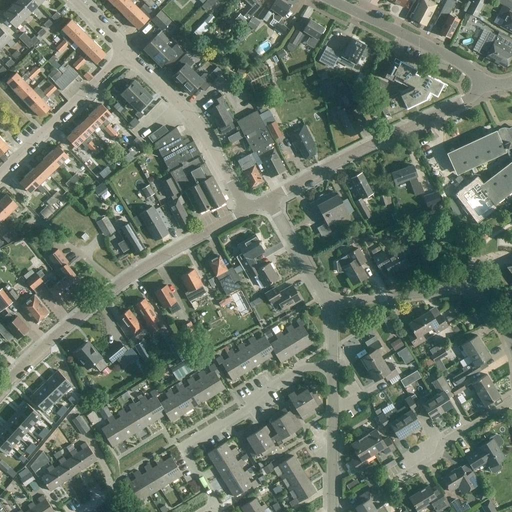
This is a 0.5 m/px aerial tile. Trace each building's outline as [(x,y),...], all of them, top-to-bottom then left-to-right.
[(19,0),(17,0),(10,6),(27,23),(24,19),(31,12),(19,0)] [(33,0),(19,0),(31,12),(39,5),(33,0)] [(128,0),(114,0),(112,3),(120,11),(131,2),(128,0)] [(151,0),(148,0),(145,3),(151,8),(155,4),(151,0)] [(206,0),(203,4),(201,7),(206,12),(218,0),(206,0)] [(262,5),(258,1),(258,0),(243,0),(252,8),(244,16),(248,20),(262,5)] [(258,17),(265,22),(270,14),(273,16),(272,19),(278,23),(289,6),(279,0),(275,0),(270,8),(271,8),(268,11),(264,8),(258,17)] [(421,0),(412,19),(426,26),(437,5),(428,1),(428,0),(421,0)] [(459,20),(449,15),(451,11),(448,10),(453,0),(452,0),(446,0),(443,7),(438,17),(445,20),(439,33),(450,38),(459,20)] [(460,10),(466,12),(471,3),(465,0),(460,10)] [(473,0),(472,3),(471,3),(466,12),(467,13),(467,14),(473,17),(474,16),(477,18),(486,0),(473,0)] [(511,0),(492,0),(502,5),(496,16),(502,20),(499,26),(511,32),(511,0)] [(120,11),(129,20),(139,10),(131,2),(120,11)] [(16,27),(20,23),(23,27),(27,23),(10,6),(3,14),(16,27)] [(148,19),(139,10),(129,20),(138,29),(148,19)] [(57,12),(52,17),(56,21),(60,16),(57,12)] [(160,12),(151,22),(161,32),(170,22),(160,12)] [(248,21),(240,14),(235,19),(243,26),(248,21)] [(468,28),(472,20),(473,17),(467,14),(461,25),(468,28)] [(252,17),(247,25),(254,30),(260,22),(252,17)] [(47,28),(53,23),(49,19),(44,25),(47,28)] [(56,49),(57,50),(79,28),(71,20),(62,29),(67,34),(63,39),(64,40),(56,49)] [(297,47),(303,38),(306,33),(310,36),(306,43),(306,44),(312,48),(313,47),(318,40),(317,39),(324,28),(310,20),(301,33),(296,30),(289,42),(286,46),(287,50),(291,52),(294,51),(297,47)] [(210,28),(204,22),(194,33),(199,38),(210,28)] [(274,29),(282,35),(287,28),(279,23),(274,29)] [(0,28),(0,44),(2,46),(6,43),(11,48),(15,44),(0,28)] [(41,37),(46,32),(43,28),(37,33),(41,37)] [(75,42),(79,46),(88,37),(79,28),(57,50),(60,53),(68,45),(70,47),(75,42)] [(156,36),(143,49),(152,58),(165,45),(169,40),(160,32),(156,36)] [(489,32),(478,52),(487,57),(486,58),(504,67),(506,66),(511,55),(511,51),(510,51),(511,46),(511,42),(498,35),(497,37),(489,32)] [(23,33),(18,37),(29,48),(38,39),(34,36),(30,40),(23,33)] [(73,65),(75,68),(84,59),(88,55),(97,46),(88,37),(79,46),(85,52),(80,57),(81,57),(73,65)] [(344,49),(341,55),(326,46),(318,61),(332,69),(336,60),(351,68),(354,63),(355,63),(360,54),(366,57),(370,50),(363,47),(364,45),(363,45),(364,43),(359,41),(358,42),(352,39),(346,50),(344,49)] [(161,67),(164,64),(169,58),(174,63),(184,53),(175,44),(170,49),(165,45),(152,58),(161,67)] [(106,54),(97,46),(88,55),(96,63),(106,54)] [(73,57),(66,49),(58,56),(66,64),(73,57)] [(17,50),(11,55),(15,59),(20,54),(17,50)] [(172,77),(181,86),(194,73),(189,68),(193,63),(185,55),(175,65),(180,69),(172,77)] [(266,61),(271,70),(280,65),(275,56),(266,61)] [(10,59),(5,64),(9,68),(14,63),(10,59)] [(84,59),(75,68),(77,70),(81,66),(83,64),(86,61),(84,59)] [(390,97),(378,103),(385,118),(386,118),(384,114),(388,112),(390,116),(426,99),(426,98),(428,92),(436,96),(443,84),(446,86),(446,85),(399,61),(397,64),(393,62),(394,62),(393,61),(387,74),(385,73),(383,77),(392,81),(395,75),(402,79),(402,81),(414,87),(412,89),(391,99),(390,97)] [(36,71),(44,79),(53,70),(45,62),(36,71)] [(63,74),(66,70),(67,70),(64,67),(66,64),(65,63),(59,69),(63,74)] [(66,70),(74,79),(78,75),(70,66),(67,70),(66,70)] [(6,81),(15,90),(24,82),(25,82),(29,78),(29,77),(38,69),(36,67),(26,76),(25,75),(21,78),(16,73),(6,81)] [(62,75),(70,83),(74,79),(66,70),(63,74),(62,75)] [(228,70),(220,84),(240,97),(241,95),(246,98),(245,100),(254,105),(259,98),(255,95),(251,101),(246,97),(250,91),(236,82),(239,77),(228,70)] [(194,73),(181,86),(190,95),(199,86),(204,91),(215,81),(208,74),(203,74),(199,78),(194,73)] [(58,79),(66,87),(70,83),(62,75),(58,79)] [(127,84),(120,77),(114,82),(122,89),(127,84)] [(54,83),(62,91),(66,87),(58,79),(54,83)] [(373,90),(382,95),(387,83),(378,79),(373,90)] [(121,94),(130,103),(143,90),(134,81),(121,94)] [(334,91),(330,81),(321,85),(325,95),(334,91)] [(15,90),(24,99),(33,91),(25,82),(24,82),(15,90)] [(24,99),(32,108),(41,99),(54,87),(52,84),(43,93),(41,91),(37,95),(33,91),(24,99)] [(41,99),(32,108),(40,117),(49,108),(53,105),(48,99),(49,98),(48,97),(52,93),(58,98),(62,94),(56,89),(57,89),(54,87),(41,99)] [(139,111),(152,98),(143,90),(130,103),(138,111),(135,115),(139,119),(143,115),(139,111)] [(341,98),(346,108),(337,112),(350,136),(361,131),(351,111),(357,108),(349,94),(341,98)] [(214,101),(217,106),(208,110),(218,129),(231,122),(221,103),(224,102),(221,97),(214,101)] [(106,101),(102,104),(96,110),(109,124),(109,123),(105,119),(111,114),(115,111),(106,101)] [(113,106),(118,111),(123,106),(118,101),(113,106)] [(163,115),(170,107),(165,102),(158,110),(163,115)] [(95,129),(98,126),(102,130),(104,129),(112,138),(117,133),(108,125),(109,124),(96,110),(86,119),(95,129)] [(285,170),(271,144),(273,142),(256,111),(236,122),(252,152),(250,153),(256,163),(261,160),(270,178),(285,170)] [(92,140),(88,135),(95,129),(86,119),(76,128),(98,151),(100,150),(91,141),(92,140)] [(275,121),(266,126),(273,139),(283,134),(275,121)] [(314,145),(304,125),(287,133),(296,151),(299,149),(305,160),(315,154),(311,146),(314,145)] [(225,202),(204,162),(193,142),(185,146),(176,128),(175,127),(154,143),(154,144),(162,158),(173,179),(181,193),(184,191),(195,212),(198,211),(199,213),(208,208),(210,210),(225,202)] [(85,147),(87,146),(95,154),(98,151),(76,128),(66,138),(75,147),(81,142),(85,147)] [(495,131),(447,154),(456,172),(511,147),(511,164),(481,189),(494,205),(511,191),(511,128),(508,134),(509,136),(507,137),(506,138),(502,129),(496,132),(495,131)] [(240,131),(228,138),(231,144),(244,137),(240,131)] [(0,155),(8,148),(0,139),(0,155)] [(58,146),(48,155),(60,167),(62,169),(65,166),(62,162),(67,157),(58,146)] [(54,169),(56,171),(60,167),(48,155),(39,164),(49,174),(54,169)] [(263,182),(249,155),(237,162),(242,170),(241,171),(250,188),(263,182)] [(39,164),(29,173),(43,188),(52,179),(48,175),(49,174),(39,164)] [(391,173),(395,185),(409,180),(415,195),(424,192),(420,183),(418,184),(416,177),(417,177),(413,166),(391,173)] [(468,172),(464,177),(470,182),(474,178),(468,172)] [(29,193),(36,186),(40,190),(43,188),(29,173),(20,182),(29,193)] [(76,174),(71,179),(75,183),(81,178),(76,174)] [(372,216),(362,199),(372,194),(362,174),(351,179),(361,198),(355,202),(364,220),(372,216)] [(181,195),(177,197),(175,194),(177,193),(179,192),(172,178),(160,183),(167,198),(171,196),(172,200),(167,202),(180,226),(189,221),(181,205),(185,203),(181,195)] [(75,183),(71,179),(65,184),(70,189),(75,183)] [(99,196),(107,190),(102,183),(93,189),(99,196)] [(154,194),(149,185),(142,189),(147,198),(154,194)] [(57,191),(52,197),(57,201),(62,196),(57,191)] [(322,239),(330,235),(333,233),(329,225),(349,214),(338,194),(335,195),(333,191),(324,196),(323,195),(322,194),(320,195),(319,197),(320,198),(309,204),(318,221),(323,218),(326,223),(317,228),(322,239)] [(437,192),(424,197),(427,208),(441,203),(437,192)] [(392,203),(389,193),(379,196),(382,206),(392,203)] [(7,195),(0,201),(0,213),(4,218),(17,206),(7,195)] [(57,201),(52,197),(47,202),(51,207),(57,201)] [(167,233),(155,212),(152,207),(141,214),(143,219),(155,240),(167,233)] [(113,231),(108,223),(105,217),(96,222),(100,228),(105,236),(113,231)] [(130,223),(146,248),(153,244),(137,219),(130,223)] [(28,223),(18,230),(23,236),(32,228),(28,223)] [(144,247),(132,229),(129,223),(117,230),(121,236),(128,247),(130,246),(135,253),(144,247)] [(11,228),(2,238),(8,243),(17,234),(11,228)] [(345,238),(349,245),(359,239),(355,232),(345,238)] [(25,240),(23,236),(13,242),(14,245),(25,240)] [(236,257),(241,266),(234,270),(237,275),(244,271),(257,263),(253,257),(263,251),(259,244),(260,244),(256,237),(238,247),(242,254),(236,257)] [(371,256),(382,249),(379,244),(368,251),(371,256)] [(66,276),(60,280),(72,294),(83,285),(66,264),(68,262),(58,249),(48,257),(58,270),(61,269),(66,276)] [(339,271),(344,271),(352,285),(367,277),(360,266),(366,262),(359,249),(348,255),(336,262),(336,263),(338,262),(339,271)] [(384,252),(373,258),(379,269),(384,266),(390,275),(400,268),(402,271),(410,266),(402,251),(395,255),(394,253),(386,257),(384,252)] [(44,255),(40,259),(46,266),(51,262),(44,255)] [(241,282),(237,275),(234,270),(233,267),(227,270),(219,256),(208,262),(216,276),(221,285),(226,295),(241,287),(239,283),(241,282)] [(256,265),(244,272),(249,280),(256,276),(263,288),(278,279),(269,263),(259,269),(256,265)] [(44,282),(41,278),(44,275),(40,270),(37,273),(36,273),(26,281),(33,290),(44,282)] [(194,270),(181,277),(189,292),(185,294),(190,301),(205,293),(201,286),(202,285),(194,270)] [(54,285),(51,282),(49,279),(44,283),(60,303),(72,294),(60,280),(54,285)] [(12,289),(8,284),(2,289),(12,303),(13,302),(19,297),(12,289)] [(166,285),(155,292),(165,309),(168,306),(172,313),(180,309),(176,302),(177,301),(173,295),(172,296),(166,285)] [(276,289),(265,295),(271,305),(277,301),(283,311),(300,300),(292,286),(279,294),(276,289)] [(2,289),(0,290),(0,289),(0,312),(5,309),(12,303),(2,289)] [(241,290),(233,294),(237,300),(244,296),(241,290)] [(34,295),(21,306),(35,324),(48,313),(34,295)] [(135,305),(146,322),(144,324),(152,334),(159,329),(154,322),(158,319),(145,299),(135,305)] [(119,317),(134,336),(143,329),(129,310),(119,317)] [(429,311),(419,317),(427,331),(433,328),(436,334),(447,327),(440,316),(434,319),(429,311)] [(482,322),(475,312),(470,316),(477,326),(482,322)] [(17,339),(28,329),(17,317),(13,320),(8,314),(0,320),(0,333),(7,341),(13,335),(17,339)] [(408,324),(413,332),(407,336),(414,347),(426,340),(422,335),(427,331),(419,317),(408,324)] [(291,325),(288,327),(302,350),(313,343),(302,325),(305,324),(302,319),(297,322),(299,327),(294,330),(291,325)] [(198,335),(192,324),(185,327),(190,338),(198,335)] [(281,332),(277,334),(291,356),(302,350),(288,327),(286,329),(289,333),(283,336),(281,332)] [(183,329),(177,333),(191,357),(197,354),(183,329)] [(272,336),(269,330),(263,334),(267,339),(272,336)] [(173,334),(165,339),(174,353),(176,351),(181,348),(173,334)] [(278,340),(270,345),(269,345),(275,354),(280,363),(291,356),(277,334),(275,335),(278,340)] [(464,350),(468,356),(469,356),(476,352),(484,347),(477,335),(461,345),(458,347),(461,352),(464,350)] [(253,337),(251,338),(264,361),(275,354),(269,345),(270,345),(264,336),(256,341),(253,337)] [(242,343),(240,345),(254,367),(264,361),(251,338),(248,340),(250,345),(245,348),(242,343)] [(404,346),(399,338),(390,344),(394,351),(404,346)] [(146,365),(154,361),(142,341),(134,346),(146,365)] [(361,359),(368,370),(383,361),(379,355),(384,352),(378,341),(367,348),(370,353),(361,359)] [(107,365),(88,342),(75,353),(88,368),(94,363),(100,370),(107,365)] [(105,354),(112,363),(127,351),(119,342),(105,354)] [(443,342),(436,346),(439,351),(443,348),(444,349),(446,347),(443,342)] [(243,374),(254,367),(240,345),(237,347),(240,352),(235,355),(232,350),(229,351),(243,374)] [(467,379),(488,366),(485,361),(491,358),(489,355),(488,354),(484,347),(476,352),(469,356),(468,356),(469,358),(471,361),(472,363),(469,364),(461,369),(463,371),(467,379)] [(181,348),(176,351),(182,362),(187,359),(181,348)] [(431,356),(435,362),(447,355),(444,349),(443,348),(439,351),(434,354),(431,356)] [(224,361),(221,357),(215,360),(218,365),(221,363),(232,381),(243,374),(229,351),(226,353),(229,358),(224,361)] [(194,370),(189,362),(187,359),(182,362),(171,369),(178,380),(194,370)] [(386,367),(383,361),(368,370),(375,381),(384,376),(387,380),(398,374),(391,363),(386,367)] [(206,375),(202,377),(213,395),(225,388),(214,371),(217,369),(214,364),(208,368),(211,372),(206,375)] [(102,372),(106,376),(111,372),(107,367),(102,372)] [(58,371),(48,380),(63,395),(72,386),(58,371)] [(195,382),(192,384),(203,402),(213,395),(202,377),(206,375),(203,371),(200,373),(197,374),(200,379),(195,382)] [(463,372),(452,378),(456,385),(461,382),(467,379),(463,371),(463,372)] [(471,384),(478,395),(494,386),(487,374),(471,384)] [(438,394),(433,398),(442,413),(453,406),(448,398),(454,395),(450,390),(447,383),(442,376),(431,382),(436,390),(438,394)] [(184,389),(181,390),(192,408),(203,402),(192,384),(195,382),(192,377),(189,379),(186,381),(189,385),(184,389)] [(48,380),(39,389),(53,404),(63,395),(48,380)] [(466,389),(462,383),(450,390),(454,395),(455,395),(466,389)] [(173,395),(170,397),(181,415),(192,408),(181,390),(184,389),(181,384),(178,386),(176,387),(179,392),(173,395)] [(296,390),(311,415),(314,413),(311,410),(321,403),(314,392),(310,395),(304,385),(296,390)] [(477,405),(483,414),(496,406),(493,401),(500,397),(494,386),(478,395),(482,402),(477,405)] [(39,389),(30,397),(44,413),(53,404),(39,389)] [(148,401),(144,403),(155,421),(165,414),(159,404),(160,404),(155,396),(158,394),(155,389),(155,390),(150,393),(153,397),(148,401)] [(311,415),(296,390),(287,396),(290,399),(285,402),(293,413),(296,411),(303,420),(311,415)] [(160,404),(159,404),(165,414),(170,422),(181,415),(170,397),(173,395),(171,391),(167,392),(165,394),(168,399),(160,404)] [(425,397),(418,401),(415,395),(410,397),(418,410),(421,415),(427,412),(432,419),(442,413),(433,398),(427,401),(425,397)] [(137,407),(133,409),(144,427),(155,421),(144,403),(148,401),(145,396),(143,397),(141,398),(139,399),(142,404),(137,407)] [(413,413),(418,410),(410,397),(405,401),(406,402),(404,406),(396,411),(410,433),(421,426),(413,413)] [(25,402),(18,410),(34,424),(41,417),(25,402)] [(126,414),(123,416),(134,434),(144,427),(133,409),(137,407),(134,403),(131,405),(129,406),(131,410),(126,414)] [(103,408),(99,411),(105,420),(107,419),(109,418),(112,416),(113,416),(106,406),(103,408)] [(278,412),(292,433),(301,427),(294,416),(291,418),(284,408),(278,412)] [(115,420),(112,422),(123,440),(134,434),(123,416),(126,414),(123,409),(120,411),(118,413),(120,417),(115,420)] [(410,433),(396,411),(396,409),(384,416),(383,414),(378,417),(385,430),(391,427),(399,440),(410,433)] [(18,410),(11,418),(27,432),(34,424),(18,410)] [(90,432),(96,430),(89,412),(83,414),(90,432)] [(276,419),(261,429),(268,439),(269,439),(273,437),(280,448),(285,445),(284,443),(294,437),(292,433),(278,412),(274,415),(276,419)] [(87,429),(78,416),(73,420),(81,433),(87,429)] [(101,429),(112,447),(123,440),(112,422),(115,420),(112,416),(109,418),(107,419),(110,424),(101,429)] [(11,418),(4,425),(20,440),(27,432),(11,418)] [(4,425),(0,429),(0,435),(13,447),(20,440),(4,425)] [(262,451),(265,456),(275,449),(269,439),(268,439),(261,429),(257,431),(255,427),(249,431),(262,451)] [(375,430),(363,437),(374,454),(382,449),(385,455),(394,449),(387,438),(382,442),(375,430)] [(262,451),(249,431),(244,434),(250,444),(246,446),(253,457),(262,451)] [(0,435),(0,449),(6,455),(13,447),(0,435)] [(501,467),(498,463),(504,459),(497,447),(502,444),(502,442),(499,436),(496,435),(490,439),(491,440),(479,448),(480,450),(466,458),(473,470),(479,466),(478,464),(486,459),(491,467),(489,468),(492,473),(495,473),(501,469),(501,467)] [(365,459),(374,454),(363,437),(351,445),(359,458),(352,462),(358,471),(369,465),(365,459)] [(75,449),(71,444),(70,445),(85,468),(97,460),(86,442),(80,446),(83,449),(78,453),(75,449)] [(235,448),(231,451),(225,442),(207,453),(214,464),(236,451),(237,451),(241,449),(239,446),(235,448)] [(64,457),(62,458),(74,475),(85,468),(70,445),(66,447),(72,456),(66,461),(64,457)] [(56,459),(62,455),(59,451),(53,455),(56,459)] [(239,454),(237,451),(236,451),(214,464),(221,475),(243,462),(243,461),(249,458),(247,456),(242,459),(237,462),(234,457),(239,454)] [(279,476),(282,480),(286,478),(301,469),(293,456),(278,465),(283,473),(279,476)] [(160,458),(158,459),(171,482),(183,475),(172,457),(163,462),(160,458)] [(52,465),(51,466),(62,483),(74,475),(62,458),(59,461),(61,464),(54,469),(52,465)] [(0,461),(0,467),(6,472),(10,467),(1,459),(0,461)] [(149,464),(147,466),(161,488),(171,482),(158,459),(155,461),(157,466),(152,469),(149,464)] [(221,475),(227,486),(250,472),(250,473),(255,469),(253,466),(248,470),(244,473),(241,468),(245,465),(243,462),(221,475)] [(271,463),(262,468),(266,474),(275,469),(271,463)] [(50,491),(62,483),(51,466),(47,468),(50,472),(41,478),(50,491)] [(139,471),(136,472),(150,495),(161,488),(147,466),(144,468),(147,472),(141,475),(139,471)] [(450,492),(457,487),(462,495),(480,484),(473,472),(465,476),(461,468),(456,471),(456,470),(446,476),(446,477),(442,479),(450,492)] [(308,481),(301,469),(286,478),(291,486),(286,488),(289,492),(293,490),(308,481)] [(35,479),(30,472),(19,479),(25,487),(35,479)] [(131,482),(128,477),(122,481),(125,486),(128,484),(139,502),(150,495),(136,472),(133,474),(136,479),(131,482)] [(252,476),(250,473),(250,472),(227,486),(234,497),(252,486),(253,489),(258,486),(255,481),(250,484),(247,478),(252,476)] [(267,481),(263,476),(258,479),(261,484),(267,481)] [(356,479),(346,485),(349,490),(359,483),(356,479)] [(292,507),(296,504),(315,493),(308,481),(293,490),(298,498),(295,500),(294,499),(289,502),(292,507)] [(333,493),(330,486),(316,491),(319,498),(333,493)] [(428,486),(409,498),(417,511),(431,503),(436,511),(437,511),(447,506),(441,495),(436,498),(428,486)] [(354,508),(356,511),(372,511),(375,510),(375,509),(370,501),(375,497),(370,490),(357,498),(361,504),(354,508)] [(487,497),(483,492),(478,495),(481,500),(487,497)] [(108,497),(111,503),(119,499),(115,493),(108,497)] [(40,502),(36,505),(40,511),(54,511),(44,495),(38,499),(40,502)] [(449,503),(454,511),(464,511),(470,509),(465,501),(460,504),(456,498),(449,503)] [(255,499),(241,508),(243,511),(261,511),(263,511),(267,509),(264,505),(260,507),(255,499)] [(11,505),(16,511),(20,508),(16,502),(11,505)] [(40,511),(36,505),(33,502),(28,506),(30,509),(25,511),(40,511)] [(485,511),(495,511),(489,502),(482,506),(485,511)]
